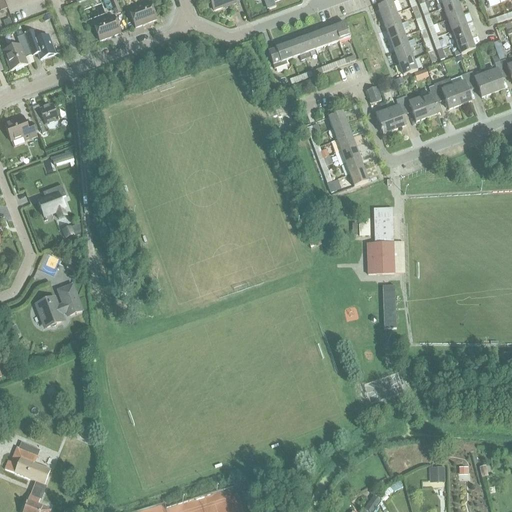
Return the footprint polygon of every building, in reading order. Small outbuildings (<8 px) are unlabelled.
[(105,0),(108,6),(113,5),(116,13),(122,11),(118,0),(105,0)] [(235,4),(242,1),(241,0),(209,0),(214,12),(229,6),(229,7),(236,4),(235,4)] [(274,3),(282,0),(264,0),(268,11),(276,8),(274,3)] [(407,0),(411,9),(416,7),(413,0),(407,0)] [(438,12),(443,10),(458,5),(456,0),(439,0),(442,5),(436,7),(438,12)] [(128,11),(135,29),(156,21),(149,3),(128,11)] [(377,8),(382,20),(396,15),(401,13),(398,3),(393,5),(392,3),(377,8)] [(102,4),(84,6),(85,18),(99,17),(98,12),(103,12),(102,4)] [(424,4),(419,6),(423,15),(428,14),(424,4)] [(443,10),(448,22),(462,16),(458,5),(443,10)] [(416,7),(411,9),(414,18),(419,17),(416,7)] [(382,20),(386,31),(400,26),(396,15),(382,20)] [(448,22),(452,33),(466,28),(462,16),(448,22)] [(507,21),(505,16),(495,20),(497,25),(507,21)] [(93,25),(100,43),(121,35),(114,17),(93,25)] [(425,20),(428,29),(433,27),(429,18),(425,20)] [(416,23),(420,32),(424,30),(421,21),(416,23)] [(345,24),(333,28),(338,43),(350,39),(345,24)] [(386,31),(390,43),(404,38),(400,26),(386,31)] [(433,27),(428,29),(431,38),(436,37),(435,35),(439,33),(437,26),(433,27)] [(333,28),(322,33),(327,47),(338,43),(333,28)] [(452,33),(456,45),(471,39),(466,28),(452,33)] [(424,30),(420,32),(423,41),(428,40),(424,30)] [(24,35),(26,41),(30,53),(36,51),(40,62),(55,56),(48,37),(37,41),(34,32),(24,35)] [(322,33),(310,37),(315,51),(327,47),(322,33)] [(19,46),(3,52),(11,73),(27,66),(25,59),(31,57),(29,50),(24,36),(17,39),(19,46)] [(310,37),(299,41),(304,56),(306,61),(311,59),(309,54),(315,51),(310,37)] [(390,43),(394,54),(409,49),(404,38),(390,43)] [(471,39),(456,45),(459,52),(453,53),(455,58),(460,56),(461,57),(475,51),(471,39)] [(299,41),(287,45),(292,60),(304,56),(299,41)] [(433,43),(436,52),(441,50),(438,41),(433,43)] [(425,46),(428,55),(433,53),(429,44),(425,46)] [(292,60),(287,45),(275,50),(268,53),(274,71),(287,66),(286,62),(292,60)] [(394,54),(399,66),(413,61),(409,49),(394,54)] [(441,50),(436,52),(440,61),(445,60),(441,50)] [(433,53),(428,55),(431,64),(436,63),(433,53)] [(502,55),(497,57),(499,63),(504,76),(509,74),(511,82),(511,66),(507,68),(504,61),(502,55)] [(354,57),(345,61),(347,65),(356,62),(354,57)] [(496,72),(485,76),(492,95),(504,91),(499,78),(504,76),(499,63),(497,57),(492,59),(496,72)] [(347,65),(345,61),(335,64),(337,69),(347,65)] [(413,61),(399,66),(403,78),(417,73),(413,61)] [(331,66),(322,69),(324,74),(333,70),(331,66)] [(324,74),(322,69),(312,72),(314,77),(324,74)] [(472,73),(466,75),(471,88),(476,87),(481,99),(492,95),(485,76),(474,80),(472,73)] [(308,74),(299,78),(301,82),(310,79),(308,74)] [(464,84),(452,88),(460,107),(471,103),(466,90),(471,88),(466,75),(461,77),(464,84)] [(301,82),(299,78),(289,81),(291,86),(301,82)] [(439,85),(434,87),(439,101),(444,99),(448,112),(460,107),(452,88),(441,92),(439,85)] [(431,96),(420,100),(427,120),(438,115),(433,102),(439,101),(434,87),(428,89),(431,96)] [(376,88),(374,89),(366,92),(371,105),(381,102),(376,88)] [(406,98),(401,100),(406,113),(411,111),(416,124),(427,120),(420,100),(409,104),(406,98)] [(398,108),(387,112),(394,132),(405,127),(401,115),(406,113),(401,100),(396,101),(398,108)] [(46,127),(58,123),(52,107),(40,112),(38,107),(32,109),(42,136),(48,133),(46,127)] [(394,132),(387,112),(376,117),(383,136),(394,132)] [(328,119),(332,131),(347,125),(342,114),(328,119)] [(25,142),(37,137),(31,124),(26,126),(23,118),(16,121),(17,122),(5,127),(11,143),(23,138),(25,142)] [(332,131),(337,142),(351,137),(347,125),(332,131)] [(317,126),(307,130),(310,139),(315,137),(321,135),(317,126)] [(315,137),(310,139),(314,148),(318,147),(315,137)] [(337,142),(341,154),(355,148),(351,137),(337,142)] [(363,160),(373,159),(369,141),(360,143),(363,160)] [(341,154),(345,165),(360,160),(355,148),(341,154)] [(315,153),(319,162),(323,160),(323,159),(327,157),(324,151),(320,152),(320,151),(315,153)] [(47,157),(50,169),(77,163),(74,152),(47,157)] [(323,160),(319,162),(322,171),(327,170),(323,160)] [(345,165),(349,177),(364,171),(360,160),(345,165)] [(368,183),(364,171),(349,177),(354,189),(368,183)] [(324,176),(327,185),(335,182),(332,183),(328,174),(324,176)] [(348,184),(346,177),(337,179),(340,187),(348,184)] [(335,182),(327,185),(331,194),(335,193),(335,191),(338,190),(335,182)] [(42,211),(44,218),(56,214),(57,216),(59,217),(64,215),(65,213),(60,200),(66,198),(62,187),(47,193),(49,199),(38,203),(41,211),(42,211)] [(394,263),(398,263),(398,257),(394,257),(392,210),(374,210),(375,245),(367,245),(368,276),(394,275),(394,263)] [(361,222),(362,238),(370,238),(370,222),(361,222)] [(70,241),(81,233),(75,224),(64,232),(70,241)] [(312,240),(313,248),(323,247),(322,239),(312,240)] [(82,263),(80,262),(71,259),(66,270),(77,275),(82,263)] [(395,288),(383,288),(384,332),(396,331),(395,288)] [(44,323),(47,329),(50,328),(52,329),(53,329),(55,328),(56,327),(56,326),(61,324),(59,318),(61,317),(61,316),(66,314),(68,318),(82,312),(76,297),(62,302),(64,306),(58,308),(55,299),(36,307),(40,319),(41,320),(42,321),(44,323)] [(348,320),(360,318),(357,306),(346,308),(348,320)] [(8,461),(4,471),(35,483),(30,495),(29,497),(32,498),(29,503),(27,502),(23,511),(50,511),(42,508),(37,506),(40,500),(37,499),(43,486),(44,487),(50,472),(34,466),(38,457),(40,451),(21,443),(21,444),(19,449),(17,448),(11,463),(8,461)] [(429,469),(429,484),(445,484),(444,469),(429,469)] [(388,487),(379,493),(377,495),(383,505),(383,504),(389,499),(387,497),(392,493),(393,494),(402,489),(399,482),(388,487)] [(374,511),(379,505),(381,508),(383,505),(377,495),(379,493),(374,497),(373,496),(364,510),(366,511),(374,511)]
